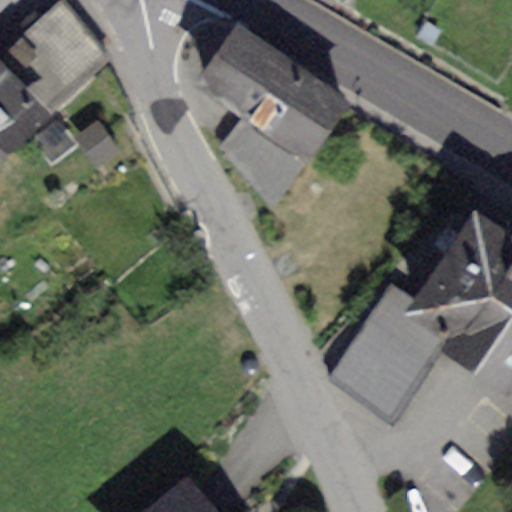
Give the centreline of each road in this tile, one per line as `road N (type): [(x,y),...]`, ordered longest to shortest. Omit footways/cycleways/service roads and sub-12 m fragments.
road 1 (residential): [(348,511),(116,0)]
road 2 (tertiary): [(511,164),(227,0)]
